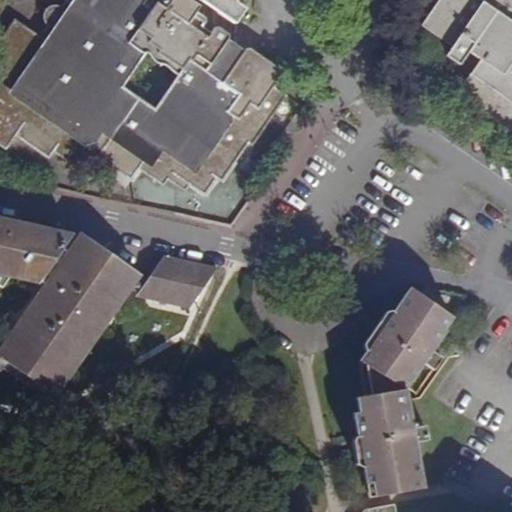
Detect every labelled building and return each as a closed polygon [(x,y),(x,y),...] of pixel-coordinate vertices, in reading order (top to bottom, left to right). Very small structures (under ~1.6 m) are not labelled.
[(220,24),(215,26),(212,32),(202,26),(206,21),(205,14),(183,0),(60,0),(63,1),(36,39),(13,23),(0,41),(0,146),(6,151),(16,137),(49,159),(54,151),(76,167),(83,157),(93,163),(98,157),(130,179),(136,170),(161,187),(168,179),(185,191),(191,184),(205,194),(218,176),(223,179),(249,141),(253,144),(288,95),(271,82),(276,74),(281,77),(283,73),(283,69),(251,47),(245,48),(242,53),(225,41),(229,36),(228,30),(220,24)] [(205,0),(224,13),(233,0),(205,0)] [(511,0),(414,0),(406,12),(451,44),(445,53),(459,62),(473,42),(485,50),(456,92),(511,130),(511,0)] [(387,40),(396,26),(390,27),(385,35),(387,40)] [(397,26),(396,26),(387,40),(387,42),(393,47),(401,45),(405,39),(404,31),(397,26)] [(242,53),(245,48),(229,36),(225,41),(242,53)] [(393,92),(403,90),(410,81),(408,70),(399,64),(388,66),(383,75),(384,86),(393,92)] [(214,276),(219,269),(165,257),(148,279),(105,250),(93,268),(64,248),(72,236),(0,219),(0,283),(5,287),(12,276),(40,283),(42,280),(49,284),(3,356),(52,390),(131,286),(138,290),(135,294),(188,308),(194,301),(192,299),(211,275),(214,276)] [(456,317),(413,292),(367,371),(373,406),(364,408),(366,422),(361,424),(376,508),(429,498),(422,454),(435,451),(432,437),(419,439),(411,397),(430,365),(443,372),(450,360),(437,352),(450,331),(448,330),(456,317)]
